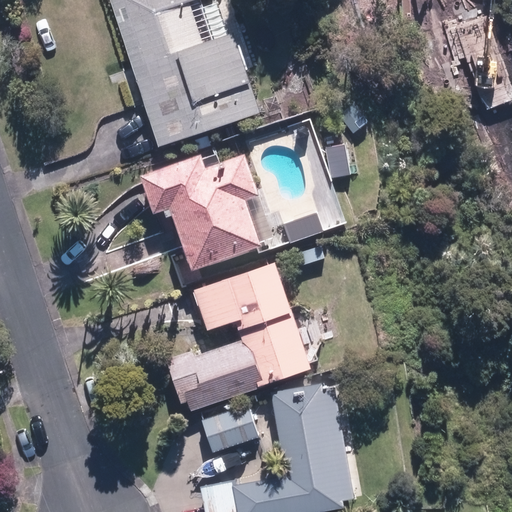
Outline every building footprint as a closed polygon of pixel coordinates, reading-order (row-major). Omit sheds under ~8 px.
[(108,0),(158,148),(258,114),(231,32),(201,42),(187,1),(188,0),(108,0)] [(345,144),(324,147),(328,177),(350,173),(345,144)] [(199,155),(137,175),(150,213),(160,210),(162,217),(168,215),(187,272),(259,248),(243,199),(255,194),(242,154),(203,167),(199,155)] [(309,368),(272,261),(191,288),(205,329),(233,320),(239,338),(193,354),(191,349),(163,359),(178,402),(185,400),(189,411),(256,388),(255,386),(309,368)] [(353,496),(334,385),(320,388),(320,383),(276,390),(277,393),(270,394),(284,475),(231,484),(235,511),(300,511),(342,505),(341,498),(353,496)] [(258,436),(247,404),(199,419),(210,451),(258,436)] [(231,481),(199,487),(203,511),(235,511),(231,484),(231,481)]
